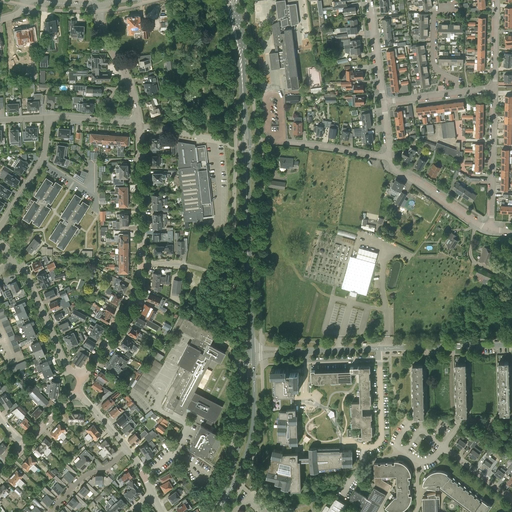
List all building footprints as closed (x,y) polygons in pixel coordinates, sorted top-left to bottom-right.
[(272,25),(275,46),(282,45),(283,51),(269,53),(271,69),(285,68),(288,88),(292,87),(292,89),(299,88),(295,54),(292,29),(295,28),(295,25),(299,24),(296,4),(289,5),(289,4),(286,4),(285,0),(276,1),(278,19),(277,19),(277,21),(272,25)] [(343,5),(335,6),(336,9),(337,15),(344,14),(356,13),(355,7),(343,9),(343,5)] [(336,9),(335,6),(332,6),(322,8),(323,14),(327,13),(327,11),(336,9)] [(167,13),(159,14),(160,27),(160,31),(167,30),(167,27),(169,27),(167,13)] [(389,19),(382,20),(383,26),(396,24),(396,22),(393,22),(393,19),(397,18),(399,18),(398,14),(390,15),(391,19),(389,19)] [(134,33),(140,32),(140,31),(140,28),(141,28),(140,15),(134,15),(134,16),(132,16),(127,16),(127,18),(124,18),(124,23),(127,23),(128,29),(129,34),(134,34),(134,33)] [(58,24),(57,20),(55,20),(50,21),(50,20),(48,19),(46,19),(45,20),(45,21),(45,25),(44,26),(44,29),(45,28),(46,32),(47,32),(47,33),(49,32),(52,31),(52,32),(53,34),(55,34),(56,32),(56,31),(56,24),(58,24)] [(80,26),(75,26),(75,21),(71,21),(71,27),(70,26),(70,33),(71,33),(78,33),(77,37),(78,37),(79,39),(82,39),(82,37),(83,37),(83,26),(80,26)] [(21,31),(20,30),(17,30),(16,32),(16,35),(14,36),(14,39),(17,39),(18,43),(22,43),(23,46),(25,47),(28,46),(29,46),(30,45),(29,41),(35,41),(33,33),(34,32),(33,29),(23,31),(21,31)] [(353,41),(353,44),(349,45),(349,41),(350,40),(350,37),(341,39),(342,42),(344,41),(345,48),(361,46),(360,40),(353,41)] [(361,49),(361,46),(345,48),(345,51),(349,51),(350,54),(361,53),(361,49)] [(105,55),(99,55),(99,56),(98,56),(98,55),(91,55),(91,69),(92,69),(92,70),(92,71),(98,72),(98,70),(101,70),(101,66),(99,65),(99,64),(109,64),(109,60),(105,60),(105,55)] [(139,67),(139,71),(149,69),(149,66),(151,65),(150,59),(139,61),(140,67),(139,67)] [(92,71),(92,70),(77,70),(77,71),(69,71),(69,84),(76,83),(75,76),(91,76),(91,81),(96,81),(96,82),(97,83),(98,83),(99,83),(100,83),(101,82),(101,81),(109,81),(109,74),(98,74),(98,72),(92,71)] [(362,72),(355,72),(355,73),(352,73),(352,70),(346,71),(347,80),(363,79),(363,76),(363,75),(363,73),(362,73),(362,72)] [(37,75),(30,74),(30,72),(24,72),(24,77),(29,78),(29,81),(36,81),(37,75)] [(145,92),(146,92),(147,92),(147,94),(157,92),(156,88),(158,88),(157,84),(156,78),(149,80),(150,83),(144,84),(145,88),(145,89),(145,90),(145,92)] [(341,82),(341,87),(346,87),(346,90),(351,89),(351,81),(341,82)] [(102,95),(102,89),(101,89),(101,88),(92,88),(88,88),(88,92),(92,92),(92,96),(101,96),(101,95),(102,95)] [(345,95),(345,98),(352,98),(352,106),(355,106),(360,106),(360,104),(364,104),(364,97),(356,97),(355,96),(352,96),(352,95),(345,95)] [(34,109),(39,109),(38,104),(41,104),(41,97),(38,98),(38,101),(32,102),(32,101),(30,101),(30,102),(27,102),(27,110),(31,110),(32,110),(34,109),(34,110),(34,109)] [(150,111),(151,114),(151,116),(152,116),(153,117),(155,116),(155,115),(160,113),(158,108),(156,109),(154,105),(158,104),(155,97),(152,98),(153,100),(146,103),(147,106),(150,105),(151,110),(150,111)] [(7,111),(18,110),(18,105),(20,105),(20,99),(16,99),(17,104),(7,104),(7,111)] [(93,108),(92,108),(93,103),(89,103),(89,102),(86,102),(86,101),(77,101),(77,110),(82,111),(92,112),(92,111),(93,111),(93,108)] [(444,111),(443,104),(436,105),(437,112),(438,116),(435,116),(436,119),(438,118),(438,119),(440,119),(440,115),(441,115),(441,112),(444,111)] [(361,114),(362,121),(370,120),(369,113),(361,114)] [(302,118),(294,118),(294,122),(293,134),(302,134),(302,122),(302,118)] [(367,127),(371,127),(370,120),(362,121),(363,124),(359,125),(360,128),(354,129),(354,132),(368,131),(367,127)] [(335,138),(337,129),(339,129),(339,126),(337,126),(330,124),(328,137),(332,137),(332,138),(334,138),(335,138)] [(323,135),(324,126),(316,125),(315,126),(314,127),(314,130),(314,131),(315,132),(317,132),(316,135),(323,135)] [(350,133),(350,132),(346,131),(347,129),(347,126),(343,126),(342,129),(343,129),(343,130),(342,130),(342,133),(341,138),(344,139),(345,140),(347,140),(348,140),(349,138),(352,138),(352,133),(350,133)] [(37,137),(37,128),(33,128),(29,128),(29,129),(25,129),(26,137),(23,137),(24,141),(32,140),(31,137),(37,137)] [(21,140),(18,140),(17,130),(17,129),(13,129),(13,130),(10,130),(10,134),(9,134),(9,138),(10,138),(10,141),(15,141),(15,144),(18,144),(18,146),(21,146),(21,140)] [(69,135),(69,130),(59,129),(58,136),(60,136),(60,137),(64,138),(64,136),(68,137),(68,139),(72,139),(72,135),(69,135)] [(411,129),(404,130),(397,131),(398,137),(405,136),(404,134),(408,133),(408,132),(411,132),(411,129)] [(373,142),(372,133),(368,134),(368,131),(354,132),(355,136),(363,135),(363,139),(366,139),(366,143),(367,143),(369,143),(369,142),(373,142)] [(88,133),(88,142),(89,142),(93,143),(93,147),(93,150),(91,150),(90,153),(94,153),(95,153),(95,152),(95,150),(95,147),(96,144),(96,134),(88,133)] [(120,150),(120,153),(122,153),(123,153),(124,145),(127,145),(128,145),(129,137),(127,136),(121,136),(120,146),(120,150)] [(159,139),(151,139),(151,149),(159,149),(159,146),(170,146),(170,140),(167,140),(161,140),(161,139),(159,139)] [(422,140),(420,146),(433,151),(435,145),(422,140)] [(178,168),(185,222),(197,221),(197,218),(213,216),(204,146),(195,147),(194,144),(177,141),(178,168)] [(437,142),(434,149),(459,159),(460,156),(460,152),(460,151),(460,142),(456,142),(456,146),(456,150),(437,142)] [(56,155),(66,159),(66,155),(63,155),(65,146),(58,145),(58,146),(57,146),(56,149),(57,149),(56,155)] [(408,152),(405,150),(402,156),(405,158),(404,160),(410,163),(414,155),(416,150),(412,148),(410,151),(409,151),(408,152)] [(69,160),(66,159),(56,155),(54,162),(59,164),(59,165),(62,166),(63,165),(64,163),(68,165),(69,160)] [(158,158),(158,156),(151,157),(151,165),(159,165),(159,163),(162,163),(162,158),(158,158)] [(26,159),(26,157),(22,158),(20,160),(18,158),(16,161),(19,163),(14,169),(21,173),(22,171),(23,172),(25,169),(26,169),(27,167),(26,166),(27,164),(24,162),(26,159)] [(422,159),(420,158),(415,166),(421,169),(426,162),(427,160),(423,157),(422,159)] [(279,169),(281,171),(283,171),(285,169),(285,166),(292,166),(291,167),(297,167),(298,161),(292,161),(292,159),(279,158),(279,165),(280,165),(279,169)] [(113,172),(127,172),(127,164),(127,163),(123,163),(123,164),(119,164),(119,165),(118,165),(118,168),(116,168),(116,171),(113,172)] [(435,177),(440,168),(433,164),(428,174),(435,177)] [(15,177),(12,175),(12,176),(10,174),(12,171),(5,166),(1,172),(6,176),(4,180),(5,181),(4,181),(7,183),(7,182),(14,187),(16,184),(17,184),(19,181),(18,181),(19,180),(15,178),(15,177)] [(127,173),(127,172),(113,172),(116,172),(116,178),(113,178),(113,182),(120,182),(120,179),(123,179),(123,178),(128,178),(127,177),(129,177),(129,173),(127,173)] [(152,181),(153,182),(157,182),(157,185),(164,185),(163,178),(166,178),(166,177),(169,177),(169,174),(166,174),(152,174),(153,178),(152,178),(151,179),(151,180),(151,181),(152,181)] [(49,209),(46,206),(48,202),(50,203),(61,186),(55,182),(53,186),(50,184),(51,182),(46,178),(35,196),(38,198),(35,202),(34,201),(33,200),(30,205),(31,206),(23,218),(29,222),(31,219),(34,220),(33,222),(38,226),(49,209)] [(390,186),(400,192),(404,184),(396,180),(394,183),(392,182),(390,186)] [(452,189),(462,195),(466,189),(460,185),(460,184),(457,182),(452,189)] [(10,194),(11,192),(6,188),(7,188),(0,184),(0,183),(0,193),(1,194),(0,194),(4,196),(7,198),(8,197),(9,198),(11,195),(10,194)] [(476,196),(466,189),(462,195),(472,202),(476,196)] [(395,203),(400,206),(407,195),(401,192),(395,203)] [(63,218),(64,218),(62,222),(60,221),(49,238),(55,242),(57,239),(60,241),(57,245),(63,249),(77,227),(73,225),(76,221),(77,222),(88,206),(82,202),(81,205),(78,203),(79,200),(80,198),(75,195),(61,216),(63,218)] [(374,232),(375,226),(367,224),(368,219),(362,219),(361,228),(374,232)] [(338,230),(337,234),(355,238),(356,234),(338,230)] [(447,245),(453,249),(458,241),(455,239),(456,236),(452,233),(448,238),(451,240),(447,245)] [(117,234),(115,234),(115,237),(118,237),(118,240),(114,240),(114,239),(106,239),(106,242),(114,242),(118,242),(128,242),(128,235),(128,234),(119,234),(117,234)] [(40,240),(35,236),(25,249),(30,253),(36,246),(38,247),(40,244),(39,243),(39,242),(40,240)] [(163,251),(166,251),(166,254),(172,254),(172,245),(166,245),(166,247),(154,247),(154,250),(153,251),(153,253),(154,253),(154,254),(163,254),(163,251)] [(368,295),(378,251),(360,247),(357,257),(350,256),(342,288),(352,290),(351,294),(357,296),(358,293),(368,295)] [(489,265),(495,252),(492,250),(485,247),(479,261),(489,265)] [(45,263),(44,259),(43,259),(32,264),(34,268),(33,269),(34,272),(35,271),(35,272),(43,268),(42,264),(45,263)] [(493,282),(495,275),(476,267),(473,273),(493,282)] [(49,272),(46,274),(45,272),(37,276),(39,282),(54,276),(55,275),(53,270),(49,272)] [(54,276),(39,282),(42,288),(50,285),(49,282),(52,281),(51,280),(55,278),(55,280),(65,277),(64,273),(54,276)] [(153,273),(152,280),(166,282),(170,282),(171,275),(166,274),(165,277),(161,277),(161,274),(153,273)] [(114,281),(113,285),(114,285),(113,289),(116,290),(116,291),(124,293),(127,285),(120,282),(120,280),(116,277),(114,281)] [(162,284),(165,284),(166,282),(152,280),(151,286),(154,286),(153,290),(161,291),(162,287),(158,286),(158,284),(162,284)] [(179,294),(181,281),(173,280),(171,293),(179,294)] [(18,285),(17,282),(16,282),(10,285),(13,293),(20,290),(17,285),(18,285)] [(57,291),(56,287),(53,289),(44,293),(47,299),(55,295),(58,294),(56,291),(57,291)] [(64,289),(64,291),(59,293),(60,297),(66,294),(66,293),(71,291),(69,287),(64,289)] [(107,293),(107,294),(113,297),(110,302),(117,306),(122,297),(109,290),(110,290),(107,288),(106,289),(104,288),(103,291),(105,292),(107,293)] [(8,290),(5,291),(8,297),(9,300),(11,304),(15,302),(16,302),(14,298),(12,299),(11,298),(12,298),(8,290)] [(165,312),(167,309),(158,305),(160,299),(157,297),(149,294),(147,300),(151,302),(155,304),(154,307),(165,312)] [(59,307),(59,306),(62,305),(63,309),(68,307),(70,306),(68,301),(66,302),(64,298),(59,301),(57,302),(57,301),(49,304),(52,310),(59,307)] [(11,304),(9,305),(10,308),(14,306),(16,312),(17,313),(24,310),(23,306),(26,305),(24,302),(16,305),(15,302),(11,304)] [(144,304),(140,312),(146,315),(145,317),(152,320),(156,311),(155,310),(144,304)] [(103,310),(102,312),(111,317),(115,310),(107,306),(104,310),(103,310)] [(68,307),(63,309),(60,311),(61,312),(54,315),(56,320),(63,317),(63,315),(69,313),(68,312),(70,312),(68,307)] [(69,324),(71,323),(77,319),(83,322),(84,322),(85,320),(84,320),(86,318),(87,318),(87,317),(86,316),(74,309),(71,315),(72,316),(68,318),(69,320),(68,321),(69,324)] [(20,320),(16,321),(18,324),(23,322),(22,319),(27,317),(24,310),(17,313),(17,315),(20,320)] [(107,323),(111,317),(102,312),(100,315),(101,316),(99,319),(107,323)] [(177,364),(181,366),(171,385),(173,386),(161,408),(171,413),(170,412),(171,409),(175,411),(182,414),(185,407),(208,419),(203,427),(208,430),(213,422),(214,422),(222,406),(192,391),(209,357),(220,362),(225,353),(224,353),(224,354),(211,347),(212,346),(210,345),(215,333),(213,332),(181,315),(174,329),(175,327),(193,337),(189,345),(187,344),(177,364)] [(145,325),(145,324),(152,328),(157,331),(159,326),(145,318),(144,321),(137,317),(134,323),(142,327),(144,324),(145,325)] [(25,331),(22,333),(22,334),(33,329),(31,325),(34,324),(33,321),(25,325),(23,322),(18,324),(19,327),(22,326),(25,331)] [(70,328),(69,324),(68,321),(58,325),(61,332),(70,328)] [(165,322),(162,327),(169,331),(172,326),(165,322)] [(90,325),(89,327),(100,334),(104,328),(96,323),(94,327),(90,325)] [(97,339),(100,334),(89,327),(88,329),(91,331),(89,335),(97,339)] [(139,337),(140,337),(142,335),(139,332),(136,330),(136,331),(132,328),(128,334),(137,340),(139,337)] [(26,334),(28,339),(19,343),(21,346),(25,344),(32,341),(34,340),(33,337),(36,336),(33,329),(22,334),(23,335),(26,334)] [(67,335),(63,337),(66,342),(76,338),(75,335),(74,335),(73,333),(72,333),(72,332),(71,332),(69,333),(68,334),(67,334),(67,335)] [(76,341),(77,340),(76,338),(66,342),(68,348),(72,346),(73,347),(78,345),(78,343),(76,341)] [(91,350),(95,343),(87,338),(83,345),(86,347),(87,347),(91,350)] [(130,341),(129,341),(125,338),(120,345),(128,350),(130,347),(135,351),(138,348),(132,344),(133,343),(130,341)] [(33,350),(30,352),(31,353),(41,349),(40,345),(43,343),(41,340),(33,344),(32,341),(25,344),(27,347),(31,345),(33,350)] [(82,352),(84,349),(80,346),(76,352),(77,352),(76,354),(77,354),(72,361),(76,364),(83,353),(82,352)] [(37,359),(33,360),(35,363),(41,360),(40,357),(44,355),(41,349),(31,353),(31,355),(35,354),(37,359)] [(87,356),(85,355),(87,351),(84,349),(82,352),(83,353),(76,364),(80,367),(87,356)] [(123,363),(123,362),(125,364),(128,359),(125,357),(124,359),(115,352),(111,358),(118,362),(120,360),(121,361),(121,362),(123,363)] [(157,352),(153,357),(160,362),(164,357),(157,352)] [(118,362),(111,358),(109,361),(116,366),(118,364),(123,367),(125,364),(123,362),(123,363),(121,362),(121,361),(120,360),(118,362)] [(42,370),(38,372),(39,373),(50,368),(48,364),(51,363),(50,360),(43,363),(41,360),(35,363),(36,366),(39,364),(42,370)] [(122,372),(123,371),(122,370),(122,369),(116,366),(109,361),(105,366),(113,371),(114,369),(117,371),(119,373),(121,371),(122,372)] [(510,414),(510,412),(509,367),(509,362),(499,362),(500,415),(510,414)] [(457,416),(467,416),(466,377),(466,363),(456,364),(457,416)] [(142,365),(137,371),(141,374),(145,367),(142,365)] [(424,417),(423,365),(413,365),(414,417),(424,417)] [(371,407),(370,395),(369,366),(350,367),(351,371),(361,370),(362,379),(361,379),(361,383),(361,386),(362,386),(362,395),(361,395),(362,403),(362,402),(363,407),(362,407),(371,407)] [(42,379),(43,382),(49,380),(48,377),(53,375),(50,368),(39,373),(39,374),(43,373),(45,378),(42,379)] [(275,394),(275,395),(277,395),(280,395),(281,410),(280,410),(279,411),(279,417),(278,432),(278,439),(281,439),(281,442),(285,442),(283,451),(276,449),(273,449),(271,456),(272,456),(269,470),(268,470),(267,476),(266,477),(279,480),(279,483),(285,485),(285,488),(289,489),(289,488),(291,488),(291,490),(296,490),(301,490),(300,461),(309,460),(311,472),(319,471),(341,468),(341,466),(353,465),(352,450),(341,450),(340,450),(339,448),(317,448),(309,448),(309,456),(309,458),(298,458),(298,453),(291,453),(290,447),(290,444),(298,443),(298,436),(298,435),(297,422),(298,422),(297,414),(296,414),(296,408),(291,408),(291,403),(293,403),(293,401),(293,400),(291,400),(291,395),(295,394),(295,389),(300,389),(299,381),(299,372),(290,373),(286,373),(286,369),(271,369),(271,377),(275,377),(275,394)] [(100,371),(96,377),(97,378),(100,380),(98,383),(102,386),(106,380),(108,381),(110,378),(108,377),(100,371)] [(312,382),(352,381),(352,377),(352,372),(339,373),(339,372),(332,372),(332,373),(323,373),(323,372),(316,373),(312,374),(312,373),(311,373),(312,382)] [(132,375),(129,373),(125,380),(128,382),(129,380),(130,381),(128,384),(132,387),(136,381),(132,378),(133,377),(131,376),(132,375)] [(102,386),(98,383),(100,380),(97,378),(95,381),(94,380),(90,386),(101,393),(102,390),(106,392),(109,390),(104,388),(102,386)] [(0,392),(0,393),(10,386),(6,388),(5,386),(2,388),(0,384),(0,392)] [(2,395),(0,396),(0,398),(3,403),(9,399),(5,393),(12,389),(10,386),(0,393),(2,395)] [(39,389),(36,386),(34,387),(33,387),(28,392),(41,404),(43,407),(44,407),(49,402),(39,393),(40,391),(43,393),(39,389)] [(55,398),(57,396),(58,388),(53,387),(53,388),(47,387),(46,392),(49,393),(49,395),(52,396),(53,397),(55,398)] [(113,405),(112,404),(114,402),(112,400),(115,398),(113,395),(110,397),(101,405),(103,407),(103,408),(104,409),(105,409),(105,410),(106,410),(107,411),(111,408),(115,404),(115,403),(113,405)] [(16,402),(13,404),(9,399),(3,403),(7,409),(10,407),(11,409),(18,405),(16,402)] [(352,402),(353,427),(362,427),(362,423),(361,423),(361,414),(361,407),(360,407),(360,402),(352,402)] [(28,411),(20,404),(18,407),(25,414),(28,411)] [(43,411),(41,409),(43,407),(41,404),(39,406),(31,413),(36,418),(43,411)] [(113,418),(122,410),(118,405),(116,407),(109,412),(109,413),(109,414),(110,415),(111,415),(113,418)] [(24,417),(25,416),(17,409),(12,412),(20,419),(17,422),(22,427),(23,426),(26,429),(30,424),(27,421),(28,420),(24,417)] [(124,423),(127,420),(127,419),(129,418),(125,413),(116,420),(118,422),(117,423),(119,425),(120,425),(122,427),(125,424),(124,423)] [(372,439),(371,414),(363,415),(363,436),(359,436),(359,439),(363,439),(372,439)] [(133,424),(132,425),(128,421),(132,418),(131,417),(127,420),(124,423),(125,424),(122,427),(123,428),(122,429),(122,430),(123,432),(124,432),(126,434),(135,426),(133,424)] [(158,424),(155,428),(162,433),(165,429),(163,427),(164,427),(167,422),(163,419),(158,424)] [(59,425),(54,429),(67,441),(65,438),(66,436),(62,433),(65,430),(59,425)] [(84,437),(86,439),(97,430),(93,425),(86,431),(89,433),(84,437)] [(202,426),(198,431),(197,431),(188,449),(211,461),(224,438),(208,430),(203,427),(202,426)] [(66,442),(67,441),(54,429),(50,434),(56,439),(59,436),(63,440),(66,442)] [(101,435),(97,430),(86,439),(88,441),(92,437),(94,440),(101,435)] [(147,433),(144,430),(139,435),(136,432),(134,434),(127,440),(133,446),(147,433)] [(456,444),(462,449),(466,443),(467,442),(465,441),(464,442),(462,441),(465,438),(462,436),(459,434),(457,437),(460,439),(456,444)] [(482,437),(479,434),(477,437),(470,446),(473,448),(469,454),(476,459),(480,454),(479,454),(481,451),(475,446),(482,437)] [(468,444),(470,446),(477,437),(474,436),(468,444)] [(169,444),(164,438),(157,443),(159,446),(164,443),(167,447),(169,444)] [(42,444),(40,446),(49,454),(49,453),(52,457),(54,455),(52,453),(53,452),(49,448),(48,449),(47,448),(51,444),(45,439),(41,443),(42,444)] [(105,440),(100,445),(103,449),(102,450),(102,449),(98,452),(100,455),(110,447),(108,445),(109,444),(105,440)] [(147,444),(147,443),(140,448),(143,454),(150,449),(155,445),(152,440),(147,444)] [(492,444),(486,452),(489,455),(495,447),(492,444)] [(47,456),(49,454),(40,446),(39,447),(38,446),(34,451),(40,456),(43,452),(44,453),(47,456)] [(112,448),(111,449),(110,447),(100,455),(103,457),(106,455),(106,454),(107,453),(110,457),(116,452),(112,448)] [(151,450),(150,449),(143,454),(147,459),(154,454),(153,452),(157,450),(155,447),(151,450)] [(90,462),(86,458),(87,456),(90,459),(92,456),(85,449),(79,456),(81,458),(79,459),(86,466),(90,462)] [(486,459),(482,464),(485,467),(487,469),(487,468),(488,469),(492,464),(492,465),(495,460),(487,454),(484,458),(486,459)] [(30,457),(26,461),(36,471),(38,468),(34,465),(36,462),(30,457)] [(82,471),(86,466),(79,459),(75,464),(82,471)] [(34,472),(36,471),(26,461),(21,466),(27,471),(30,469),(34,472)] [(412,497),(412,496),(412,495),(410,495),(410,476),(411,476),(411,475),(411,473),(410,472),(410,471),(409,470),(409,469),(408,468),(407,467),(407,466),(406,465),(406,464),(405,464),(404,463),(403,463),(402,462),(401,462),(400,461),(398,461),(396,461),(394,461),(395,462),(374,463),(374,479),(375,484),(388,492),(391,486),(382,480),(382,476),(396,476),(397,497),(395,497),(385,507),(386,508),(387,508),(387,509),(388,509),(389,510),(390,510),(391,511),(392,511),(394,511),(395,511),(396,511),(397,511),(398,511),(399,511),(400,511),(401,511),(402,510),(404,510),(404,509),(405,508),(406,508),(407,507),(408,506),(408,505),(409,505),(409,504),(410,503),(410,502),(411,501),(411,500),(411,499),(412,498),(412,497)] [(69,482),(74,477),(74,476),(77,473),(66,463),(64,466),(69,471),(61,479),(67,484),(69,481),(69,482)] [(501,478),(503,475),(504,473),(506,471),(504,470),(504,469),(501,467),(500,470),(498,469),(494,473),(501,478)] [(49,470),(45,473),(51,479),(54,475),(49,470)] [(17,471),(12,476),(22,485),(24,483),(20,479),(23,477),(17,471)] [(123,480),(125,482),(132,477),(128,471),(121,476),(121,477),(118,479),(120,482),(123,480)] [(433,472),(432,472),(431,472),(430,473),(429,474),(428,474),(427,475),(426,476),(426,477),(425,478),(425,479),(424,480),(424,481),(423,483),(423,484),(423,485),(424,485),(424,487),(435,489),(435,488),(439,488),(439,484),(440,484),(442,486),(441,487),(473,511),(485,511),(486,511),(487,511),(490,506),(482,500),(480,502),(479,501),(480,500),(447,475),(448,473),(447,473),(446,472),(445,472),(444,472),(443,471),(442,471),(441,471),(440,471),(439,471),(438,471),(437,471),(436,471),(435,471),(434,471),(433,472)] [(164,491),(172,487),(169,483),(173,481),(169,473),(160,479),(163,484),(160,485),(164,491)] [(62,488),(66,485),(56,475),(53,478),(55,479),(53,481),(54,482),(54,486),(50,491),(56,495),(58,493),(58,492),(62,488)] [(21,487),(22,485),(12,476),(8,480),(14,486),(17,483),(21,487)] [(91,480),(90,479),(88,482),(92,486),(95,483),(98,483),(98,487),(102,487),(104,485),(106,487),(113,480),(108,476),(107,478),(105,476),(102,476),(95,476),(95,477),(93,477),(91,480)] [(141,491),(132,480),(126,486),(130,490),(131,489),(136,495),(141,491)] [(77,493),(82,498),(90,490),(95,495),(97,492),(87,482),(83,486),(84,487),(80,491),(79,491),(77,493)] [(0,487),(0,492),(2,495),(5,492),(8,495),(10,493),(7,490),(3,485),(1,488),(0,487)] [(51,499),(52,500),(55,496),(45,487),(42,489),(47,494),(40,502),(45,507),(47,504),(51,499)] [(362,506),(364,502),(366,503),(364,507),(360,511),(375,511),(386,494),(375,488),(367,501),(366,500),(367,497),(355,491),(350,499),(362,506)] [(131,489),(130,490),(128,491),(128,490),(123,494),(130,501),(136,495),(131,489)] [(179,497),(178,495),(181,493),(180,493),(182,492),(180,489),(179,490),(178,490),(176,492),(175,491),(172,493),(173,494),(168,497),(172,503),(174,505),(177,502),(176,500),(179,497)] [(435,511),(438,511),(439,511),(439,509),(439,508),(439,507),(439,506),(439,505),(440,504),(440,502),(440,501),(440,498),(439,494),(435,494),(435,492),(436,492),(425,495),(425,500),(423,500),(424,505),(425,505),(425,507),(424,507),(423,511),(435,511)] [(73,497),(68,502),(68,503),(66,505),(71,510),(79,502),(84,506),(86,504),(76,494),(73,497)] [(111,497),(112,498),(121,509),(126,504),(120,498),(118,500),(115,497),(113,495),(111,497)] [(39,511),(40,511),(41,511),(44,508),(34,498),(31,501),(36,506),(30,511),(39,511)] [(108,502),(116,511),(117,511),(121,509),(112,498),(110,499),(111,500),(108,502)] [(341,511),(346,505),(335,498),(329,508),(326,505),(321,511),(341,511)] [(188,510),(191,508),(185,499),(182,501),(183,503),(180,505),(180,506),(176,509),(178,511),(184,511),(188,509),(188,510)] [(116,511),(108,502),(106,500),(104,502),(109,508),(106,510),(108,511),(116,511)]
